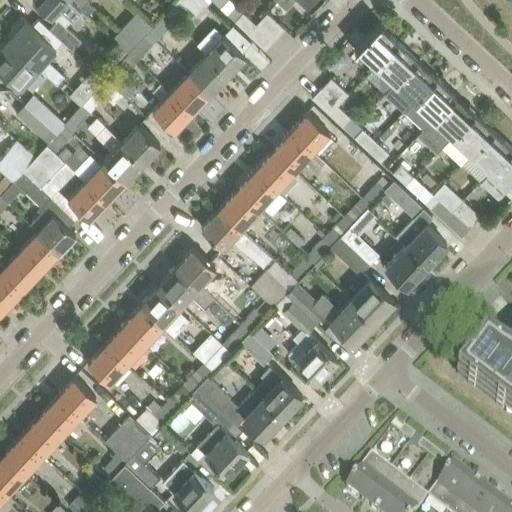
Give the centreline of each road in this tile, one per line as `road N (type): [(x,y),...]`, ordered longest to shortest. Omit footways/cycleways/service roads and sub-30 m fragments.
road 1 (residential): [(0,376),(359,0)]
road 2 (residential): [(388,372),(256,511)]
road 3 (residential): [(388,372),(511,234)]
road 4 (residential): [(388,372),(511,467)]
road 5 (unclassified): [(511,91),(412,0)]
